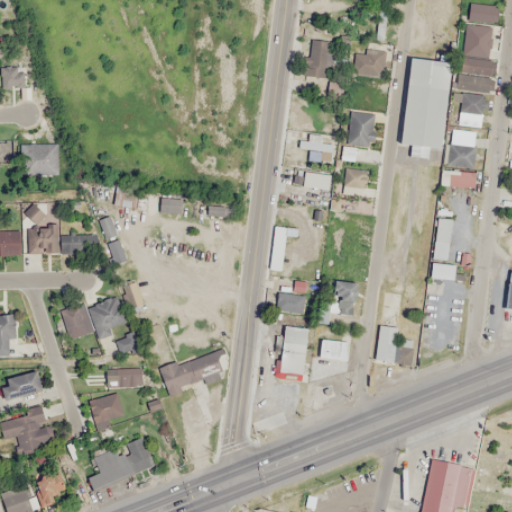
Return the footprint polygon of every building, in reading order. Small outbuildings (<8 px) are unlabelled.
[(485,23),(462,21),(459,51),(482,54),(485,23)] [(329,76),(331,41),(310,40),(309,59),(300,58),(299,75),(329,76)] [(382,50),(352,50),(352,76),(382,76),(382,50)] [(492,77),(491,57),(458,58),(459,91),(487,90),(486,77),(492,77)] [(400,144),(441,148),(450,62),(409,58),(400,144)] [(459,102),(459,113),(484,112),(483,93),(453,94),(454,102),(459,102)] [(368,150),(374,115),(350,110),(344,145),(368,150)] [(330,151),(331,140),(308,137),(307,141),(299,140),(298,147),(330,151)] [(11,141),(0,141),(0,161),(11,161),(11,141)] [(471,146),(446,142),(443,163),(468,167),(471,146)] [(56,144),(20,144),(20,174),(56,174),(56,144)] [(363,194),(363,168),(343,168),(343,194),(363,194)] [(471,173),(441,170),(440,185),(470,188),(471,173)] [(328,172),(303,172),(303,187),(328,187),(328,172)] [(179,212),(179,197),(159,197),(159,212),(179,212)] [(26,253),(95,252),(95,233),(58,234),(57,208),(46,208),(46,225),(25,226),(26,253)] [(445,215),(432,214),(428,254),(440,256),(445,215)] [(100,219),(102,239),(113,237),(111,217),(100,219)] [(0,229),(15,229),(16,252),(0,252),(0,229)] [(123,258),(116,239),(106,243),(113,262),(123,258)] [(448,260),(438,260),(425,259),(425,273),(447,274),(448,260)] [(352,314),(355,283),(337,281),(334,312),(352,314)] [(300,294),(277,294),(277,311),(300,311),(300,294)] [(0,354),(7,355),(7,338),(13,338),(13,314),(0,314),(0,354)] [(396,326),(378,324),(374,360),(393,362),(396,326)] [(305,327),(282,325),(279,372),(302,374),(305,327)] [(343,336),(315,333),(312,351),(340,354),(343,336)] [(0,375),(29,368),(33,385),(0,393),(0,375)] [(0,418),(0,427),(3,439),(17,436),(21,452),(52,445),(44,408),(0,418)] [(147,466),(142,452),(138,454),(133,441),(126,444),(127,447),(92,459),(100,483),(147,466)] [(424,456),(414,511),(447,511),(449,504),(461,506),(468,464),(424,456)] [(62,487),(57,473),(40,479),(45,493),(62,487)]
